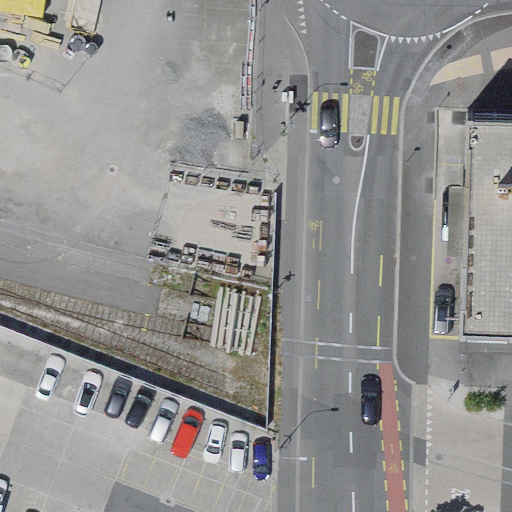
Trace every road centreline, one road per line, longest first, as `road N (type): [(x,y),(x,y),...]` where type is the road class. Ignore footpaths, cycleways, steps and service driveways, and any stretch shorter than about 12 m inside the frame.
road 1 (secondary): [(389,13),(371,52),(361,116),(357,411)]
road 2 (residential): [(511,445),(357,411)]
